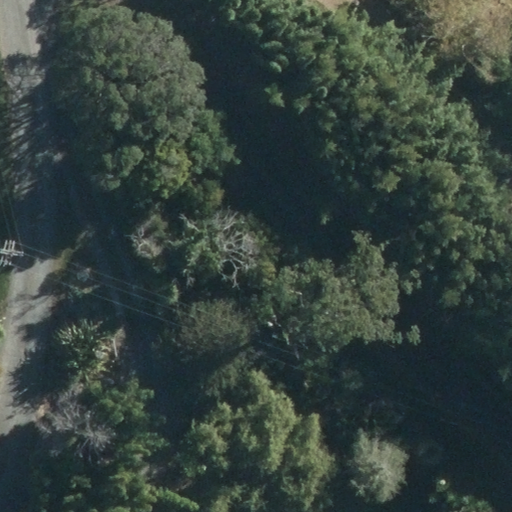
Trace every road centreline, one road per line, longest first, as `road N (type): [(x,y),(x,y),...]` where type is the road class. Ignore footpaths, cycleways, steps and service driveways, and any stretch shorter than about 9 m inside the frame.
road 1 (residential): [(511,438),(289,217),(128,0)]
road 2 (unknown): [(90,0),(51,387),(0,500)]
